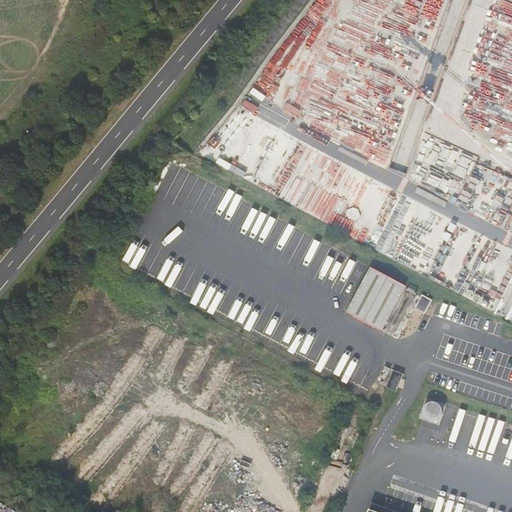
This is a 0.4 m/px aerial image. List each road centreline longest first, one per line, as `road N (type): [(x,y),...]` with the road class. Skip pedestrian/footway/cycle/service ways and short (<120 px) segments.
road 1 (trunk): [(0,275),(229,0)]
road 2 (track): [(81,0),(54,54),(0,122)]
